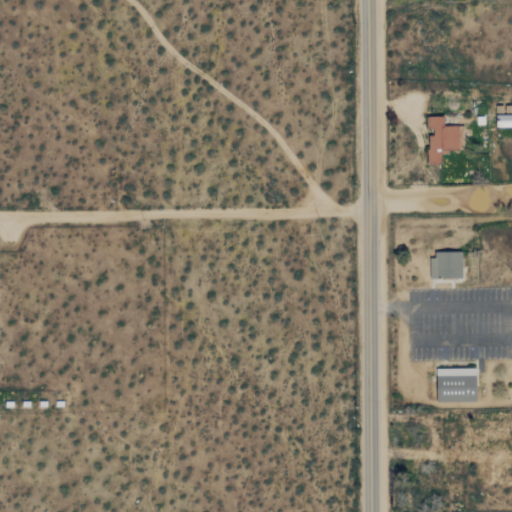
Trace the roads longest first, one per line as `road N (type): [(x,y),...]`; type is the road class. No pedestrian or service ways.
road 1 (tertiary): [(372,511),(368,0)]
road 2 (track): [(372,208),(0,214)]
road 3 (track): [(511,203),(372,208)]
